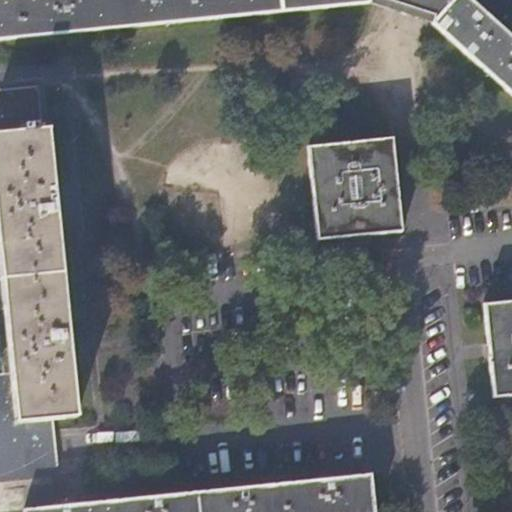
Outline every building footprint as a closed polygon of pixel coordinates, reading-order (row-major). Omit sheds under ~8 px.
[(0,0),(0,38),(81,30),(225,16),(369,3),(369,0),(0,0)] [(430,22),(511,94),(511,38),(469,0),(375,0),(374,4),(430,22)] [(37,83),(0,87),(0,268),(11,375),(0,376),(0,477),(54,472),(47,416),(76,413),(47,127),(41,128),(37,83)] [(392,139),(307,147),(317,240),(400,232),(392,139)] [(511,299),(483,302),(493,394),(511,392),(511,299)] [(0,510),(23,508),(21,485),(55,482),(54,472),(0,477),(0,510)] [(20,511),(373,511),(371,476),(238,488),(20,511)]
